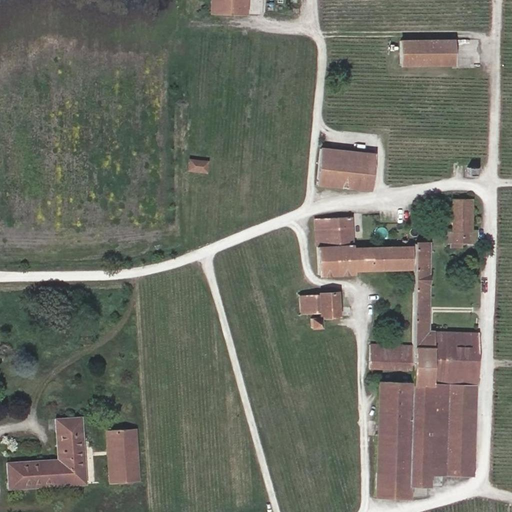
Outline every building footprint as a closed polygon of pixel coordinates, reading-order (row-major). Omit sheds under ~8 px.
[(245,0),(210,0),(210,12),(245,14),(245,0)] [(452,41),(399,41),(399,64),(453,64),(452,41)] [(373,153),(321,148),(320,147),(316,183),(370,188),(373,153)] [(187,170),(207,172),(207,160),(187,158),(187,170)] [(449,240),(462,241),(475,241),(476,229),(470,229),(471,199),(453,199),(452,229),(446,229),(445,240),(449,240)] [(351,217),(315,218),(317,248),(352,247),(351,217)] [(410,382),(407,484),(427,484),(427,473),(470,473),(473,383),(475,382),(476,333),(426,332),(428,243),(413,242),(411,343),(411,345),(410,367),(410,380),(410,382)] [(352,247),(317,248),(318,274),(353,273),(353,269),(410,266),(409,245),(352,247)] [(299,294),(299,312),(314,312),(315,317),(310,317),(310,328),(321,327),(320,317),(337,315),(336,292),(299,294)] [(368,366),(410,367),(411,345),(411,343),(369,342),(368,366)] [(373,493),(407,494),(407,484),(410,382),(410,380),(376,381),(373,493)] [(59,476),(59,482),(83,480),(80,417),(54,418),(55,458),(7,461),(7,479),(20,479),(21,486),(52,483),(51,476),(59,476)] [(132,427),(108,429),(110,478),(136,476),(133,441),(132,427)] [(20,479),(7,479),(7,487),(21,486),(20,479)]
